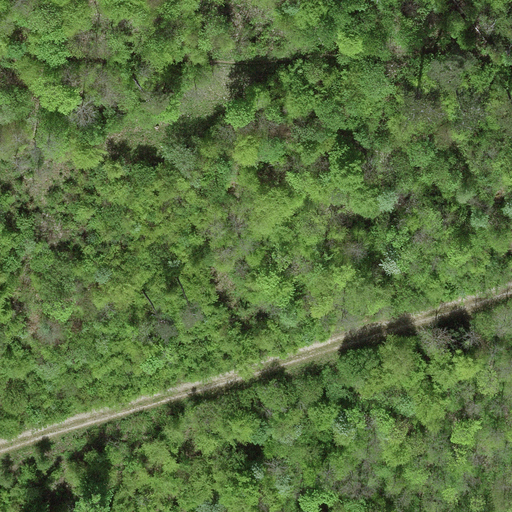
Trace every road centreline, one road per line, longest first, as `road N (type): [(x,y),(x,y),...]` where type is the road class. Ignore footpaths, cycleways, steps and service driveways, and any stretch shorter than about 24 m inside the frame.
road 1 (track): [(511,284),(0,445)]
road 2 (track): [(511,52),(386,48),(233,58),(0,51)]
